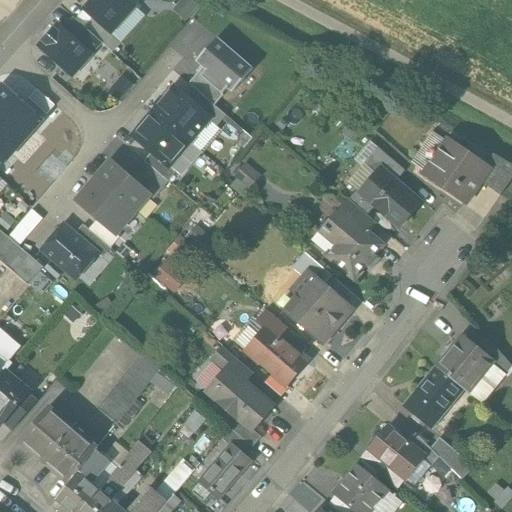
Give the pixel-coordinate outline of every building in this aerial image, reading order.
[(135,8),(126,0),(94,0),(85,11),(94,19),(111,35),(135,8)] [(121,43),(111,35),(94,19),(85,29),(101,44),(112,53),(121,43)] [(74,20),(64,32),(91,55),(101,44),(85,29),(74,20)] [(58,26),(39,47),(72,76),(91,55),(64,32),(58,26)] [(205,71),(200,77),(222,96),(227,90),(232,94),(253,70),(217,39),(196,63),(203,69),(205,71)] [(200,77),(205,71),(203,69),(188,85),(191,87),(199,77),(200,78),(200,77)] [(191,87),(201,96),(214,107),(223,97),(222,96),(200,77),(200,78),(199,77),(191,87)] [(3,86),(0,89),(0,125),(21,144),(42,121),(3,86)] [(193,105),(174,89),(153,113),(190,144),(210,120),(193,105)] [(47,116),(55,107),(37,91),(29,100),(47,116)] [(193,105),(210,120),(216,126),(221,119),(225,116),(214,107),(201,96),(193,105)] [(190,144),(153,113),(133,137),(152,154),(169,168),(170,168),(190,144)] [(225,116),(221,119),(239,135),(237,137),(237,146),(243,151),(253,140),(225,116)] [(0,161),(3,164),(21,144),(0,125),(0,161)] [(462,152),(448,142),(426,173),(444,185),(443,187),(467,204),(482,183),(491,169),(487,166),(463,150),(462,152)] [(381,170),(396,183),(405,173),(377,149),(364,165),(376,175),(381,170)] [(146,164),(167,183),(176,173),(170,168),(169,168),(152,154),(144,163),(146,164)] [(511,180),(511,167),(494,156),(487,166),(491,169),(482,183),(501,196),(511,180)] [(132,181),(110,163),(96,180),(136,213),(150,197),(132,181)] [(132,181),(150,197),(153,200),(168,183),(167,183),(146,164),(132,181)] [(236,180),(229,189),(239,197),(246,188),(249,191),(260,177),(245,164),(233,178),(236,180)] [(396,183),(381,170),(376,175),(361,193),(360,194),(375,208),(399,228),(420,204),(396,183)] [(136,213),(96,180),(76,202),(98,221),(116,236),(136,213)] [(349,201),(367,217),(375,208),(360,194),(361,193),(357,190),(349,201)] [(340,210),(369,235),(377,225),(367,217),(349,201),(340,210)] [(369,235),(340,210),(324,229),(323,228),(312,241),(328,254),(327,256),(355,280),(366,267),(371,271),(380,261),(375,257),(383,247),(369,235)] [(89,231),(110,250),(119,239),(116,236),(98,221),(89,231)] [(63,225),(41,251),(76,281),(98,256),(99,256),(75,235),(63,225)] [(83,226),(75,235),(99,256),(98,256),(102,259),(110,250),(89,231),(83,226)] [(196,227),(185,240),(200,253),(212,239),(196,227)] [(44,269),(0,231),(0,261),(29,287),(44,269)] [(191,248),(180,238),(168,251),(179,261),(191,248)] [(309,273),(324,286),(332,277),(305,254),(292,269),(304,279),(309,273)] [(152,279),(173,296),(187,279),(174,269),(177,266),(168,259),(152,279)] [(324,286),(309,273),(304,279),(291,294),(295,297),(284,310),(323,343),(350,309),(324,286)] [(268,329),(285,344),(293,335),(267,312),(258,323),(267,331),(268,329)] [(285,344),(268,329),(267,331),(247,353),(286,386),(306,363),(285,344)] [(0,380),(1,379),(0,378),(0,353),(10,361),(21,348),(0,330),(0,380)] [(461,338),(436,369),(462,390),(467,394),(491,365),(493,363),(478,351),(461,338)] [(511,367),(487,339),(478,351),(493,363),(491,365),(504,376),(511,367)] [(230,372),(244,384),(245,383),(253,374),(225,350),(214,363),(226,374),(227,374),(230,372)] [(143,354),(98,410),(117,425),(161,369),(143,354)] [(435,370),(437,372),(418,395),(416,394),(405,407),(431,428),(462,390),(436,369),(435,370)] [(273,408),(245,383),(244,384),(230,372),(227,374),(226,374),(209,394),(243,424),(252,432),(253,431),(273,408)] [(0,380),(0,425),(1,427),(4,424),(28,395),(30,393),(30,385),(24,380),(17,382),(6,373),(1,379),(0,380)] [(28,395),(4,424),(13,432),(37,402),(28,395)] [(98,449),(49,407),(19,443),(69,485),(96,451),(98,449)] [(249,446),(253,449),(262,439),(253,431),(252,432),(243,424),(235,433),(249,446)] [(406,443),(388,428),(369,453),(404,480),(421,459),(422,458),(406,446),(408,444),(406,443)] [(231,447),(241,455),(249,446),(231,430),(222,440),(231,448),(231,447)] [(431,467),(438,457),(431,450),(414,432),(406,443),(408,444),(406,446),(422,458),(421,459),(431,467)] [(441,440),(431,450),(438,457),(462,480),(471,470),(441,440)] [(241,455),(231,447),(231,448),(200,483),(218,499),(250,463),(241,455)] [(96,451),(56,502),(68,511),(82,511),(100,492),(91,484),(110,462),(96,451)] [(122,467),(100,492),(104,495),(111,487),(118,492),(131,476),(122,467)] [(368,511),(386,491),(357,467),(334,494),(355,511),(368,511)] [(166,505),(173,496),(174,497),(187,482),(176,472),(155,495),(166,505)] [(131,511),(123,511),(118,507),(113,511),(159,511),(166,505),(155,495),(150,490),(131,511)] [(104,495),(100,492),(82,511),(113,511),(118,507),(104,495)] [(173,496),(166,505),(159,511),(171,511),(180,503),(174,497),(173,496)]
